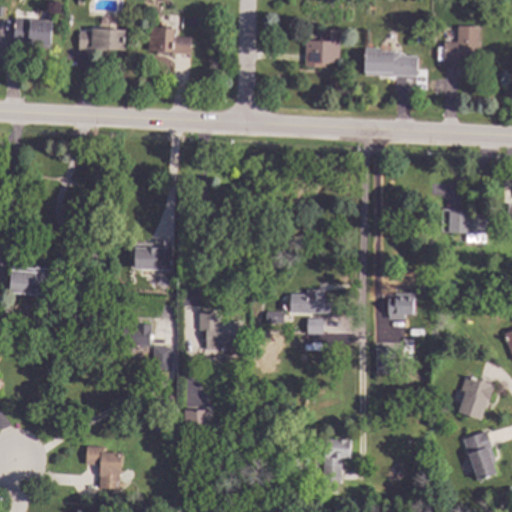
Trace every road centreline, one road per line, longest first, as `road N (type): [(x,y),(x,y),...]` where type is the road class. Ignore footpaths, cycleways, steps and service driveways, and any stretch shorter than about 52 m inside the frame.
road 1 (tertiary): [(511,137),(0,112)]
road 2 (residential): [(247,0),(245,125)]
